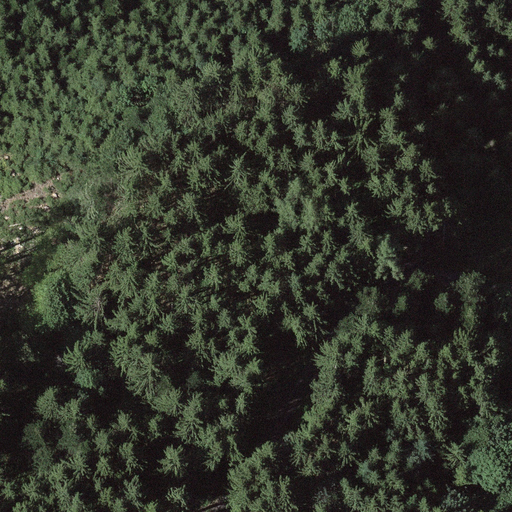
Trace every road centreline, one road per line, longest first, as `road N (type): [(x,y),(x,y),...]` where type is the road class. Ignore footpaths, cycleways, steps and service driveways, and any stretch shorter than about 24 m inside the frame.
road 1 (track): [(511,313),(486,287),(433,275),(388,287),(342,318),(221,511)]
road 2 (track): [(511,206),(418,0)]
